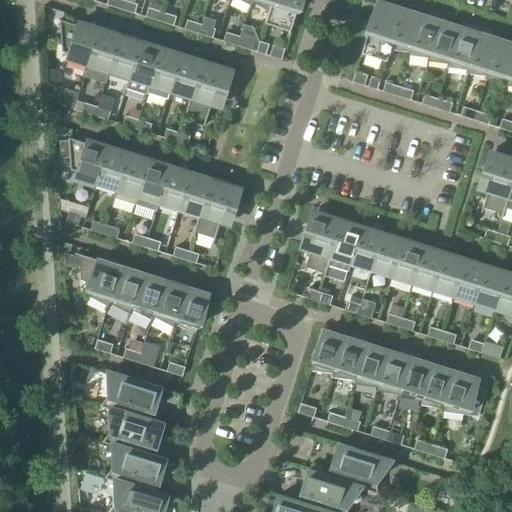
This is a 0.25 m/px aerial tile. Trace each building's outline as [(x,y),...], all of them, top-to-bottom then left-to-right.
[(109,0),(108,6),(120,9),(123,0),(121,0),(109,0)] [(123,0),(120,9),(132,13),(135,4),(123,0)] [(251,2),(268,11),(269,12),(272,0),(251,0),(251,2)] [(272,0),(269,12),(268,11),(264,24),(290,31),(299,0),(272,0)] [(386,62),(390,50),(389,50),(402,10),(377,2),(361,54),(386,62)] [(147,18),(159,22),(162,12),(150,9),(147,18)] [(390,50),(409,52),(410,52),(421,16),(402,10),(389,50),(390,50)] [(162,12),(159,22),(171,25),(173,16),(162,12)] [(408,55),(428,58),(429,58),(441,22),(421,16),(410,52),(409,52),(408,55)] [(66,57),(88,64),(99,30),(77,23),(76,25),(59,20),(61,51),(68,53),(66,57)] [(186,30),(198,34),(201,25),(189,21),(186,30)] [(427,61),(448,64),(449,64),(460,28),(441,22),(429,58),(428,58),(427,61)] [(201,25),(198,34),(209,38),(212,28),(201,25)] [(447,68),(467,70),(468,70),(480,34),(460,28),(449,64),(448,64),(447,68)] [(88,64),(108,71),(119,36),(99,30),(88,64)] [(225,42),(237,46),(239,37),(228,33),(225,42)] [(466,74),(487,77),(499,40),(480,34),(468,70),(467,70),(466,74)] [(108,71),(129,77),(140,43),(119,36),(108,71)] [(239,37),(237,46),(248,50),(251,41),(239,37)] [(486,80),(506,83),(507,83),(511,66),(511,44),(499,40),(487,77),(486,80)] [(256,52),(262,54),(266,44),(259,42),(256,52)] [(146,95),(149,83),(160,49),(140,43),(129,77),(125,88),(146,95)] [(271,57),(281,60),(284,49),(275,47),(271,57)] [(149,83),(170,90),(181,56),(160,49),(149,83)] [(170,90),(190,96),(202,62),(181,56),(170,90)] [(202,62),(190,96),(184,114),(205,121),(214,94),(223,97),(231,72),(202,62)] [(352,82),(361,85),(364,75),(355,72),(352,82)] [(370,88),(377,90),(380,79),(373,78),(370,88)] [(384,92),(396,96),(399,87),(387,83),(384,92)] [(399,87),(396,96),(408,100),(411,91),(399,87)] [(55,104),(67,108),(72,109),(76,94),(59,88),(54,103),(54,104),(55,104)] [(423,105),(435,108),(438,99),(426,96),(423,105)] [(438,99),(435,108),(447,112),(449,103),(438,99)] [(83,113),(94,116),(97,107),(86,104),(83,113)] [(97,107),(94,116),(105,120),(108,111),(97,107)] [(462,117),(474,121),(477,111),(465,108),(462,117)] [(477,111),(474,121),(486,124),(488,115),(477,111)] [(124,126),(135,129),(138,120),(127,117),(124,126)] [(138,120),(135,129),(146,133),(149,124),(138,120)] [(501,129),(511,132),(511,122),(504,120),(501,129)] [(165,139),(175,142),(178,133),(168,130),(165,139)] [(178,133),(175,142),(184,145),(187,136),(178,133)] [(86,141),(85,143),(68,138),(68,140),(59,141),(60,158),(69,158),(70,169),(76,172),(75,175),(97,182),(107,148),(86,141)] [(97,182),(117,188),(128,154),(107,148),(97,182)] [(503,214),(505,208),(508,196),(511,182),(511,159),(489,153),(481,178),(490,181),(488,189),(485,199),(482,208),(503,214)] [(114,198),(135,204),(148,161),(128,154),(117,188),(114,198)] [(155,211),(158,201),(169,167),(148,161),(135,204),(155,211)] [(158,201),(179,208),(190,174),(169,167),(158,201)] [(179,208),(199,214),(199,215),(210,180),(190,174),(179,208)] [(199,215),(199,214),(193,232),(214,239),(222,212),(232,215),(240,190),(210,180),(199,215)] [(485,199),(488,189),(477,186),(474,195),(485,199)] [(65,223),(77,226),(80,215),(69,211),(65,223)] [(325,274),(331,256),(330,256),(341,221),(311,212),(303,237),(313,240),(304,267),(325,274)] [(331,256),(351,262),(361,228),(341,221),(330,256),(331,256)] [(92,231),(103,235),(106,226),(95,222),(92,231)] [(106,226),(103,235),(114,238),(117,229),(106,226)] [(351,262),(371,269),(382,234),(361,228),(351,262)] [(485,240),(495,243),(498,233),(488,230),(485,240)] [(498,233),(495,243),(504,246),(507,236),(498,233)] [(371,269),(392,275),(403,241),(382,234),(371,269)] [(133,244),(144,248),(147,238),(136,235),(133,244)] [(147,238),(144,248),(155,251),(158,242),(147,238)] [(392,275),(412,282),(423,247),(403,241),(392,275)] [(412,282),(433,288),(444,254),(423,247),(412,282)] [(174,257),(184,260),(187,251),(177,248),(174,257)] [(187,251),(184,260),(193,263),(196,254),(187,251)] [(119,267),(84,256),(76,254),(76,255),(81,256),(81,259),(63,254),(65,268),(82,267),(82,279),(90,282),(86,296),(108,307),(109,303),(108,303),(119,267)] [(433,288),(454,295),(464,260),(444,254),(433,288)] [(454,295),(474,301),(485,267),(464,260),(454,295)] [(129,314),(131,310),(130,310),(141,274),(119,267),(108,303),(109,303),(129,314)] [(474,301),(495,308),(506,273),(485,267),(474,301)] [(511,275),(506,273),(495,308),(511,312),(511,275)] [(151,321),(152,317),(163,281),(141,274),(130,310),(131,310),(151,321)] [(173,328),(174,324),(173,323),(185,288),(163,281),(152,317),(173,328)] [(173,323),(174,324),(194,334),(207,295),(185,288),(173,323)] [(308,299),(316,302),(319,292),(311,290),(308,299)] [(319,292),(316,302),(327,305),(330,296),(319,292)] [(362,300),(360,305),(357,315),(368,318),(373,303),(362,300)] [(346,311),(357,315),(360,305),(349,302),(346,311)] [(387,324),(398,327),(401,318),(390,315),(387,324)] [(401,318),(398,327),(409,331),(412,322),(401,318)] [(428,337),(439,340),(442,331),(431,328),(428,337)] [(311,371),(334,374),(345,338),(323,331),(311,371)] [(442,331),(439,340),(450,344),(453,335),(442,331)] [(332,378),(355,381),(356,381),(367,345),(345,338),(334,374),(332,378)] [(94,349),(107,353),(110,344),(97,340),(94,349)] [(469,350),(481,353),(483,344),(472,341),(469,350)] [(484,341),(483,344),(481,353),(498,359),(502,346),(484,341)] [(354,384),(377,388),(378,388),(389,352),(367,345),(356,381),(355,381),(354,384)] [(124,359),(137,363),(140,354),(127,350),(124,359)] [(376,391),(399,394),(411,359),(389,352),(378,388),(377,388),(376,391)] [(140,354),(137,363),(150,367),(153,358),(140,354)] [(398,398),(421,401),(432,365),(411,359),(399,394),(398,398)] [(171,363),(168,372),(181,377),(184,368),(171,363)] [(419,405),(442,408),(443,408),(454,372),(432,365),(421,401),(419,405)] [(99,406),(109,409),(150,421),(160,388),(106,372),(107,396),(99,406)] [(443,408),(442,408),(441,412),(465,415),(477,379),(454,372),(443,408)] [(297,413),(311,417),(313,408),(300,404),(297,413)] [(102,442),(111,445),(111,444),(152,457),(152,456),(162,425),(150,421),(109,409),(110,432),(102,442)] [(328,423),(341,427),(344,418),(331,414),(328,423)] [(344,418),(341,427),(354,431),(357,422),(344,418)] [(372,436),(385,441),(388,431),(375,427),(372,436)] [(388,431),(385,441),(398,445),(401,435),(388,431)] [(415,450),(428,454),(431,445),(418,441),(415,450)] [(104,478),(113,481),(113,480),(155,493),(155,492),(165,460),(152,456),(152,457),(111,444),(111,445),(112,467),(104,478)] [(337,445),(327,477),(360,488),(377,494),(376,480),(390,461),(337,445)] [(431,445),(428,454),(441,458),(444,449),(431,445)] [(307,470),(297,502),(297,503),(319,510),(324,511),(346,511),(346,506),(360,488),(327,477),(307,470)] [(81,486),(100,491),(104,476),(85,471),(81,486)] [(447,494),(453,496),(454,494),(462,496),(465,486),(442,478),(439,489),(448,492),(447,494)] [(113,480),(113,481),(114,503),(107,511),(162,511),(167,496),(155,492),(155,493),(113,480)] [(277,496),(272,511),(324,511),(319,510),(297,503),(297,502),(277,496)]
